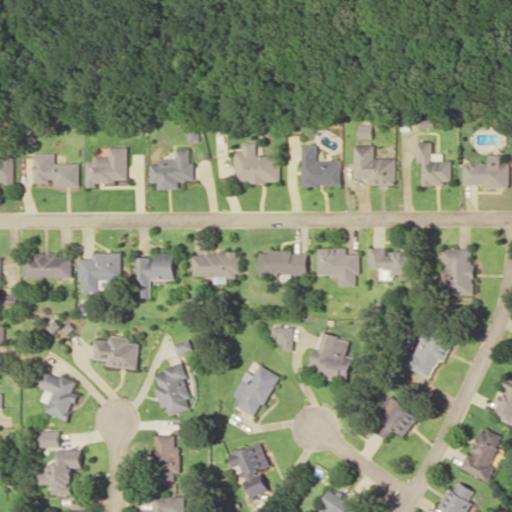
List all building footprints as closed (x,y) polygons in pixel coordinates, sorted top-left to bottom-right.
[(237,150),(237,181),(281,181),(281,154),(257,154),(257,141),(244,141),(244,150),(237,150)] [(424,162),(424,183),(454,183),(455,159),(445,159),(446,152),(434,152),(434,141),(419,141),(419,162),(424,162)] [(304,185),(343,184),(342,159),(319,159),(319,144),(303,145),(304,185)] [(377,145),(357,144),(356,177),(371,178),(371,184),(398,184),(398,157),(376,157),(377,145)] [(131,180),(130,146),(111,147),(111,157),(88,158),(88,186),(98,186),(98,181),(131,180)] [(197,179),(197,160),(193,161),(192,148),(178,148),(178,157),(161,158),(161,163),(152,164),(153,182),(159,181),(159,188),(182,187),(182,180),(197,179)] [(35,153),(36,181),(57,181),(57,186),(82,185),(81,162),(58,162),(57,152),(35,153)] [(465,161),(464,185),(511,186),(511,182),(511,161),(504,161),(504,153),(491,153),(490,161),(465,161)] [(0,185),(0,186),(0,182),(16,183),(16,157),(0,156),(0,185)] [(372,268),(392,268),(392,278),(416,277),(415,251),(387,251),(387,246),(371,246),(372,268)] [(319,247),(319,274),(341,273),(341,285),(360,285),(360,252),(348,253),(348,247),(319,247)] [(476,292),(476,247),(445,248),(445,280),(451,280),(452,292),(476,292)] [(261,274),(284,274),(284,278),(293,278),(293,274),(309,274),(309,250),(261,251),(261,274)] [(82,258),(82,291),(102,290),(102,278),(124,278),(124,251),(94,252),(94,257),(82,258)] [(195,276),(225,275),(225,276),(241,276),(241,251),(195,253),(195,276)] [(177,278),(177,252),(156,252),(156,256),(138,256),(138,296),(153,296),(153,278),(177,278)] [(26,276),(74,277),(74,253),(26,253),(26,276)] [(282,335),(281,349),(294,349),(295,326),(273,325),(273,334),(282,335)] [(409,365),(434,375),(440,359),(446,361),(454,341),(424,329),(409,365)] [(314,364),(322,366),(320,375),(349,381),(354,356),(347,354),(351,338),(320,332),(314,364)] [(141,367),(142,342),(132,342),(132,336),(111,334),(111,339),(96,338),(95,358),(109,358),(109,366),(141,367)] [(179,353),(195,349),(192,338),(176,343),(179,353)] [(165,407),(169,405),(172,414),(193,408),(190,397),(194,396),(184,361),(165,367),(167,372),(155,375),(165,407)] [(258,416),(282,375),(262,363),(256,374),(248,370),(234,394),(241,399),(238,405),(258,416)] [(47,410),(69,419),(80,393),(75,391),(79,380),(63,373),(62,376),(47,370),(41,385),(48,388),(44,399),(51,402),(47,410)] [(494,414),(511,421),(511,378),(506,377),(503,385),(505,386),(494,414)] [(420,418),(393,394),(377,411),(387,419),(378,429),(387,438),(396,428),(404,435),(420,418)] [(462,467),(491,480),(497,465),(493,463),(505,435),(483,426),(472,451),(469,450),(462,467)] [(63,430),(43,429),(43,446),(63,446),(63,430)] [(183,471),(182,446),(178,446),(178,433),(156,434),(157,480),(177,479),(177,471),(183,471)] [(271,489),(263,469),(272,466),(263,441),(230,454),(235,467),(241,465),(252,496),(271,489)] [(75,493),(75,467),(84,467),(84,449),(60,449),(60,462),(51,462),(51,471),(44,471),(44,483),(54,483),(54,493),(75,493)] [(441,511),(469,511),(476,501),(472,499),(477,489),(461,480),(456,490),(451,487),(440,506),(444,508),(441,511)] [(354,511),(358,507),(331,489),(321,502),(326,505),(320,511),(354,511)] [(187,511),(188,495),(155,495),(155,510),(148,510),(147,511),(187,511)]
